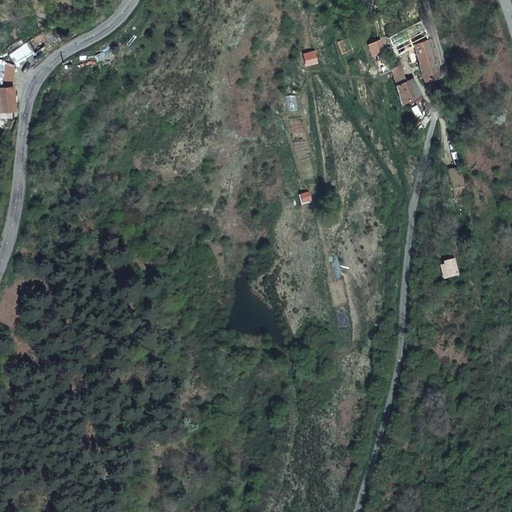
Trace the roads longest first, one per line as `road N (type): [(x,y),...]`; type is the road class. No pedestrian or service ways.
road 1 (residential): [(425,0),(441,62),(439,106),(413,213),(389,412),(352,511)]
road 2 (tertiary): [(0,273),(10,252),(21,120),(54,55),(123,29),(136,0)]
